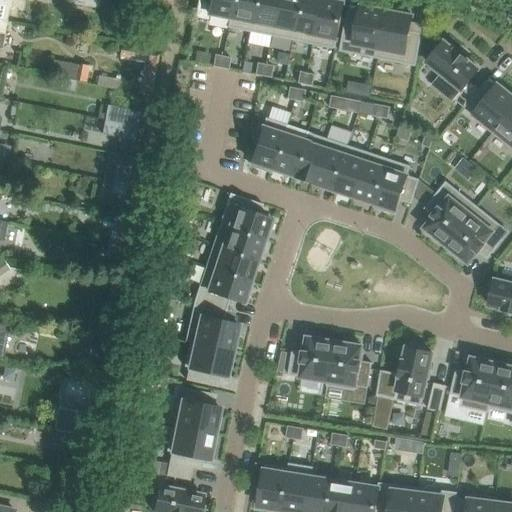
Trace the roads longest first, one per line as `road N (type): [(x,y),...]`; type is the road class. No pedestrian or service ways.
road 1 (residential): [(303,199),(393,230),(445,271),(461,293),(455,329)]
road 2 (residential): [(222,511),(267,306)]
road 3 (residential): [(267,306),(346,319),(411,316),(455,329)]
